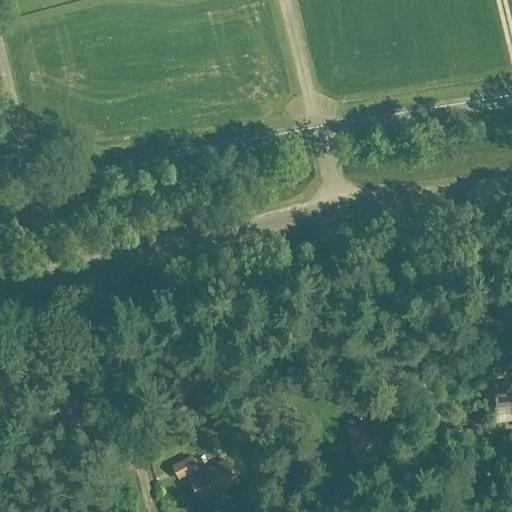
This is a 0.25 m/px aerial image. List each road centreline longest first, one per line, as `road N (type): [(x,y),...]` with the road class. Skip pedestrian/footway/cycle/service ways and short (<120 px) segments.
road 1 (track): [(455,511),(389,202)]
road 2 (tertiary): [(91,268),(338,209)]
road 3 (unclassified): [(91,268),(135,452)]
road 4 (tertiary): [(338,209),(511,188)]
